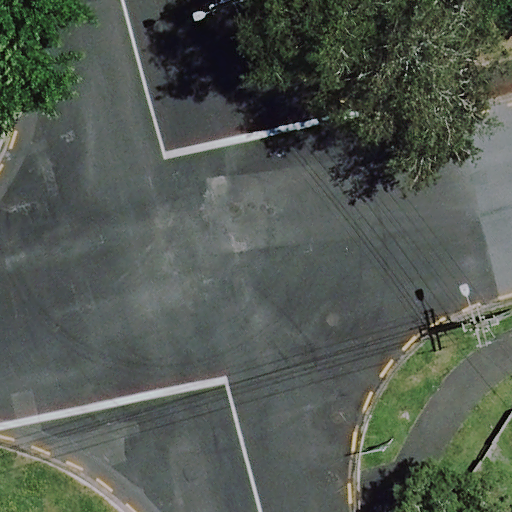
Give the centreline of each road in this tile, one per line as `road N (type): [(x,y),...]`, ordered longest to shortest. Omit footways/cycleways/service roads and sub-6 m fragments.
road 1 (residential): [(196,275),(511,200)]
road 2 (residential): [(196,275),(122,0)]
road 3 (residential): [(258,511),(196,275)]
road 4 (residential): [(0,324),(196,275)]
